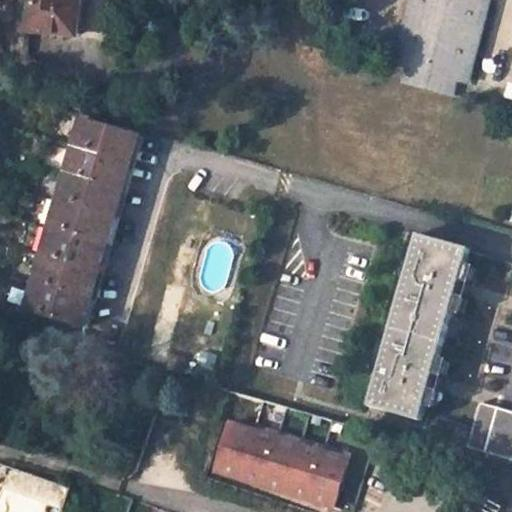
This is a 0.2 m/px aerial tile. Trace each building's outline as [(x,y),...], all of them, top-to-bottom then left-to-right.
[(22,0),(19,28),(78,36),(81,0),(22,0)] [(412,0),(396,65),(407,68),(403,82),(454,95),(458,81),(465,83),(486,0),(412,0)] [(80,118),(24,310),(86,329),(143,135),(80,118)] [(418,236),(368,406),(420,420),(469,249),(418,236)] [(228,389),(223,403),(354,441),(359,427),(228,389)] [(511,411),(481,403),(468,446),(511,458),(511,411)] [(230,421),(212,471),(335,509),(351,457),(230,421)]
